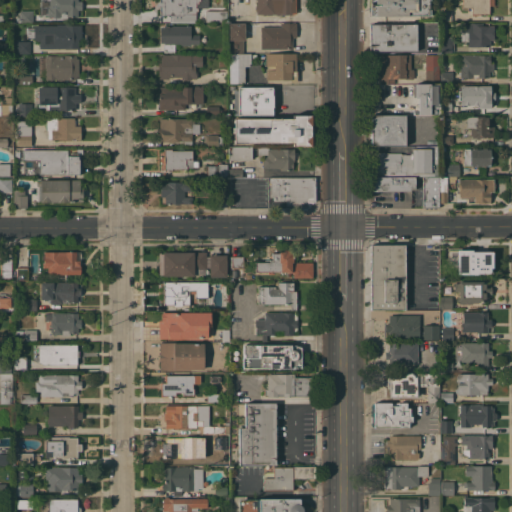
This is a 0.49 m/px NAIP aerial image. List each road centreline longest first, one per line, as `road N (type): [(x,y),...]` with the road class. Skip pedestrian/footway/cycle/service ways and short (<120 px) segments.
road 1 (tertiary): [(511,226),(0,227)]
road 2 (residential): [(119,511),(119,0)]
road 3 (tertiary): [(345,314),(343,511)]
road 4 (tertiary): [(343,0),(345,145)]
